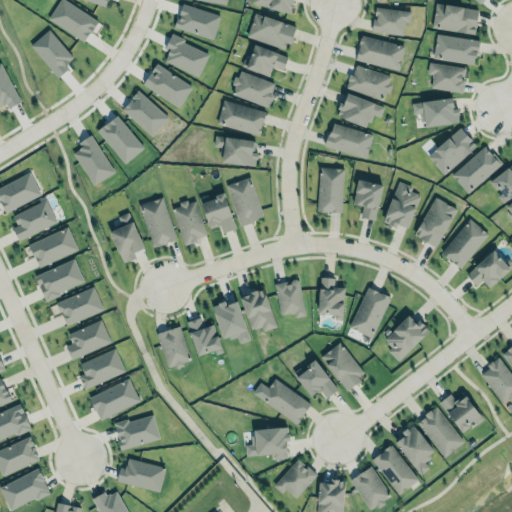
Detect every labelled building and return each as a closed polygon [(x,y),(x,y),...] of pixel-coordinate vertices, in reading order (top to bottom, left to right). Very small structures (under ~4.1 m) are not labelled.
[(54,0),(71,0),(88,11),(86,14),(95,20),(81,41),(45,15),(54,0)] [(293,0),(290,14),(249,3),(249,0),(293,0)] [(476,9),(435,2),(431,26),(473,33),(474,26),(475,27),(476,19),(475,19),(476,9)] [(212,38),(218,16),(181,5),(174,27),(212,38)] [(401,34),(402,23),(409,23),(410,10),(373,7),(371,32),(401,34)] [(295,25),(254,12),(246,36),(284,48),(285,41),(291,43),(293,36),(292,35),(295,25)] [(404,46),(361,34),(354,58),(397,70),(404,46)] [(432,59),(474,63),(477,39),(435,34),(432,59)] [(208,52),(170,35),(164,49),(168,51),(163,60),(197,76),(208,52)] [(243,67),(268,76),(271,66),(282,70),(287,56),(251,43),(243,67)] [(461,92),(430,87),(431,78),(430,76),(431,73),(426,72),(428,61),(464,67),(463,75),(460,75),(460,78),(463,78),(461,92)] [(0,62),(0,105),(5,103),(7,107),(19,102),(1,62),(0,62)] [(355,63),(390,74),(387,83),(390,84),(388,92),(385,90),(382,98),(346,87),(348,80),(347,79),(349,73),(352,74),(355,63)] [(178,106),(190,86),(155,64),(142,84),(178,106)] [(239,69),(274,82),(270,93),(273,94),(271,100),(270,99),(267,106),(232,93),(235,84),(231,83),(234,75),(236,76),(239,69)] [(120,108),(150,136),(167,118),(137,90),(120,108)] [(347,92),(383,106),(379,115),(372,112),(369,120),(366,119),(364,126),(336,115),(338,109),(336,109),(339,100),(343,102),(347,92)] [(408,100),(453,95),(454,106),(458,106),(459,117),(458,117),(459,124),(423,128),(423,125),(419,122),(418,114),(410,115),(408,100)] [(222,98),(265,110),(258,134),(216,122),(222,98)] [(323,145),(365,157),(372,133),(333,122),(331,129),(330,128),(329,131),(327,131),(323,145)] [(459,127),(475,145),(443,173),(427,154),(459,127)] [(125,128),(120,131),(125,136),(122,139),(125,142),(115,150),(125,161),(142,147),(125,128)] [(76,141),(88,134),(112,170),(92,184),(71,151),(79,146),(76,141)] [(219,162),(255,165),(256,152),(251,151),(253,139),(213,136),(213,146),(220,147),(219,162)] [(500,164),(484,145),(450,174),(465,193),(500,164)] [(511,162),(488,182),(494,190),(497,188),(500,192),(496,195),(502,203),(505,200),(506,200),(511,195),(511,162)] [(319,166),(344,167),(341,213),(316,211),(319,166)] [(0,186),(26,172),(37,192),(3,210),(0,204),(0,186)] [(250,177),(226,184),(238,225),(262,218),(250,177)] [(356,179),(382,185),(373,219),(359,216),(362,206),(350,203),(356,179)] [(411,186),(397,181),(382,222),(395,227),(396,224),(407,228),(419,195),(409,191),(411,186)] [(198,197),(207,194),(209,200),(214,198),(213,196),(223,192),(235,227),(228,230),(222,232),(219,225),(216,226),(215,224),(209,227),(203,214),(198,197)] [(434,195),(412,234),(416,236),(418,237),(425,242),(434,247),(455,208),(447,204),(434,195)] [(152,246),(137,204),(161,196),(175,238),(152,246)] [(194,199),(171,206),(182,244),(206,236),(194,199)] [(11,215),(16,226),(12,228),(17,239),(55,223),(45,200),(11,215)] [(511,217),(511,200),(503,207),(511,217)] [(117,216),(127,211),(143,250),(133,254),(135,258),(129,261),(128,260),(122,262),(118,253),(117,254),(108,232),(121,226),(117,216)] [(440,253),(443,257),(446,258),(447,257),(454,264),(459,268),(487,233),(468,217),(440,253)] [(28,243),(38,265),(76,248),(66,226),(28,243)] [(463,274),(491,249),(503,262),(507,258),(511,264),(508,269),(508,270),(488,288),(480,280),(474,286),(463,274)] [(32,275),(70,257),(81,279),(57,290),(58,293),(43,300),(32,275)] [(319,273),(334,275),(334,283),(344,284),(341,319),(332,319),(332,313),(315,311),(319,273)] [(297,278),(273,283),(279,314),(291,312),(292,317),(305,315),(297,278)] [(366,282),(391,294),(370,338),(345,326),(366,282)] [(65,325),(102,310),(92,286),(55,301),(65,325)] [(239,294),(249,290),(249,289),(255,287),(256,289),(262,286),(274,324),(262,329),(259,324),(249,327),(239,294)] [(210,303),(217,301),(217,299),(224,297),(225,301),(235,297),(249,338),(238,342),(236,336),(228,338),(227,333),(222,335),(210,303)] [(397,361),(427,331),(408,313),(383,339),(390,346),(386,350),(397,361)] [(196,355),(220,347),(213,323),(202,327),(199,317),(185,321),(196,355)] [(70,358),(110,343),(101,320),(66,333),(70,344),(65,346),(70,358)] [(155,330),(177,323),(189,357),(181,360),(182,363),(174,366),(173,363),(167,365),(155,330)] [(319,355),(338,339),(362,370),(357,375),(359,378),(346,389),(319,355)] [(511,345),(501,354),(511,367),(511,345)] [(124,372),(115,349),(78,362),(82,373),(78,375),(82,388),(124,372)] [(477,371),(486,365),(483,362),(490,356),(491,358),(497,354),(511,373),(511,396),(509,399),(507,397),(500,402),(477,371)] [(293,374),(310,396),(319,390),(325,398),(336,389),(314,359),(293,374)] [(272,376),(308,402),(299,415),(300,416),(295,424),(258,396),(272,376)] [(0,404),(10,401),(0,377),(0,404)] [(98,419),(138,402),(128,378),(88,396),(98,419)] [(437,400),(461,430),(469,422),(467,420),(471,418),(475,422),(482,416),(472,402),(465,392),(458,397),(457,395),(454,397),(449,391),(443,396),(437,400)] [(0,439),(29,427),(19,403),(0,411),(0,439)] [(434,404),(463,439),(442,455),(416,421),(424,414),(423,412),(429,407),(431,411),(431,407),(434,404)] [(113,423),(120,449),(158,439),(152,413),(113,423)] [(428,467),(423,460),(434,452),(412,425),(392,440),(420,474),(428,467)] [(251,428),(252,444),(244,444),(245,455),(273,454),(273,458),(287,458),(286,427),(251,428)] [(0,448),(0,473),(1,475),(38,459),(28,436),(0,448)] [(370,457),(381,448),(380,447),(389,440),(418,477),(397,493),(370,457)] [(296,455),(271,482),(280,491),(283,487),(294,496),(315,472),(296,455)] [(164,466),(127,458),(125,466),(119,465),(115,482),(159,490),(164,466)] [(348,477),(369,507),(375,503),(377,506),(384,501),(382,498),(389,493),(369,464),(348,477)] [(48,492),(37,468),(0,484),(0,490),(8,510),(48,492)] [(315,511),(318,479),(330,480),(330,475),(338,476),(337,479),(343,479),(339,511),(315,511)] [(127,511),(114,487),(92,499),(98,511),(127,511)] [(77,511),(79,506),(54,502),(53,511),(77,511)]
